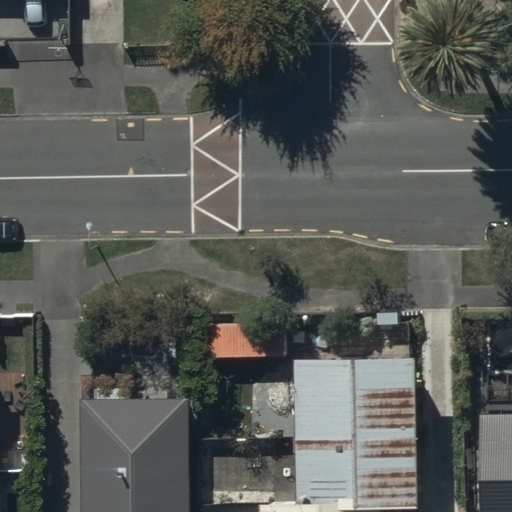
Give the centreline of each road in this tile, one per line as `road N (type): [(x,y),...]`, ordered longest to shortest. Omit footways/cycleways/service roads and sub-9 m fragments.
road 1 (residential): [(333,173),(0,179)]
road 2 (residential): [(511,171),(333,173)]
road 3 (residential): [(333,173),(330,0)]
